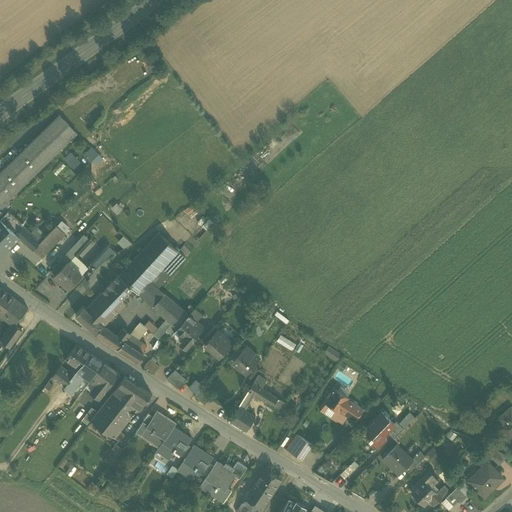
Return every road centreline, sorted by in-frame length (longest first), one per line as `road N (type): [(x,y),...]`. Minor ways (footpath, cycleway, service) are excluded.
road 1 (residential): [(365,511),(226,432),(0,281)]
road 2 (secondary): [(156,0),(0,114)]
